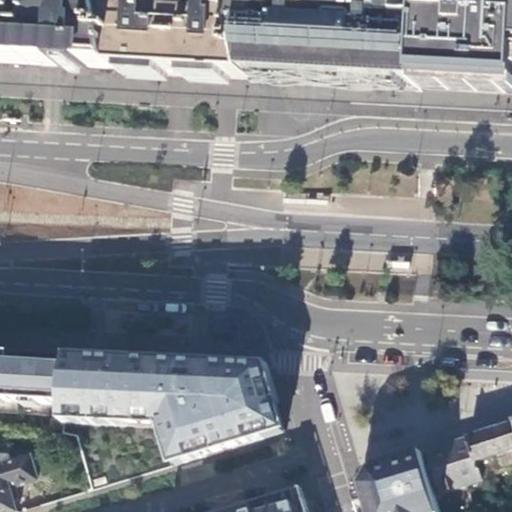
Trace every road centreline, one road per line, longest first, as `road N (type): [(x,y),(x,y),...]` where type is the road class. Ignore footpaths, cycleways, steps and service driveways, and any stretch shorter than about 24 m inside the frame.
road 1 (primary): [(511,141),(356,136),(284,157),(0,143)]
road 2 (primary): [(0,275),(250,292),(308,320)]
road 3 (residential): [(325,449),(127,511)]
road 4 (primary): [(308,320),(511,340)]
road 5 (residential): [(308,320),(299,361),(325,449)]
